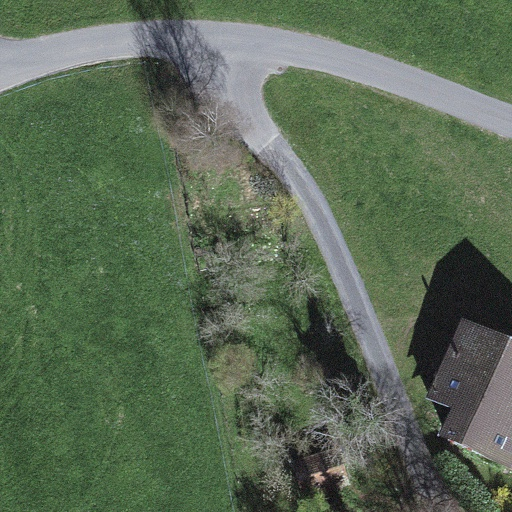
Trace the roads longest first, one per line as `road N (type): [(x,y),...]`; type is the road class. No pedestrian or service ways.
road 1 (track): [(511,125),(379,73),(159,35)]
road 2 (track): [(159,35),(0,84)]
